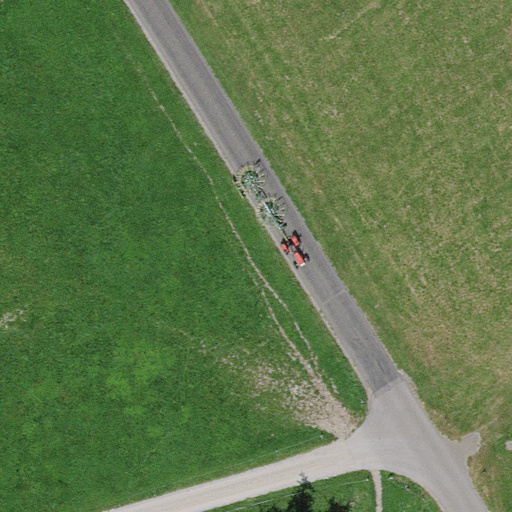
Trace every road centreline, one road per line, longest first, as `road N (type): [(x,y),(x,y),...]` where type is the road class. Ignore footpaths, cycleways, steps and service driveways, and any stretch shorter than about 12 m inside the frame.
road 1 (residential): [(153,0),(460,511)]
road 2 (track): [(417,443),(196,511)]
